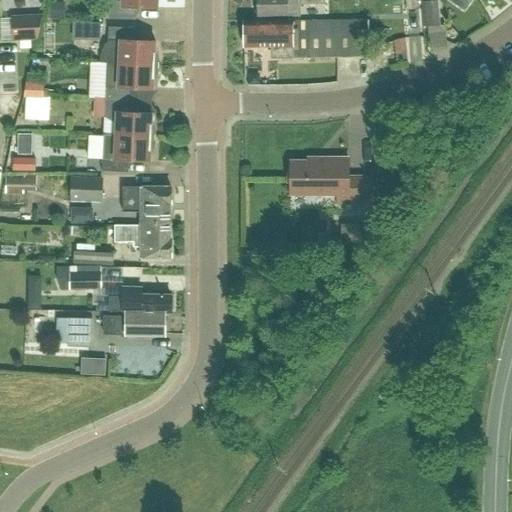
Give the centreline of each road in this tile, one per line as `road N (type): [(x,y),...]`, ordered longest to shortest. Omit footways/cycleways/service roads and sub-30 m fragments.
road 1 (unclassified): [(1,511),(42,470),(167,415),(199,372),(205,102)]
road 2 (residential): [(205,102),(293,102),(386,88),(440,70),(511,19)]
road 3 (tertiary): [(495,511),(511,358)]
